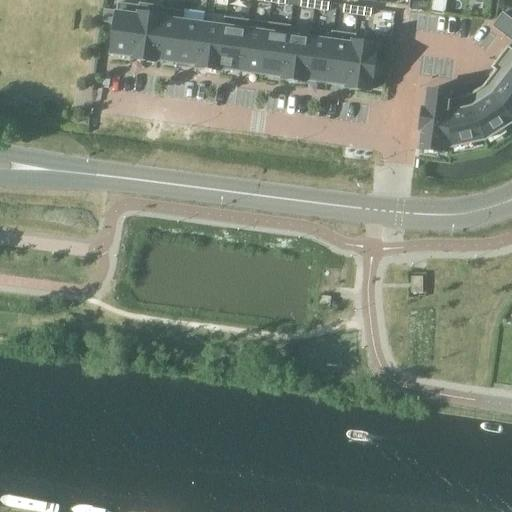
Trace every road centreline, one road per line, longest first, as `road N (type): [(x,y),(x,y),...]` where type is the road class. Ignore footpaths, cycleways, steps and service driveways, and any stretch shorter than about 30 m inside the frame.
road 1 (tertiary): [(63,171),(389,211)]
road 2 (residential): [(397,141),(102,104)]
road 3 (residential): [(405,78),(411,32),(463,39),(482,58),(475,70),(432,82)]
road 4 (tertiary): [(389,211),(447,216),(511,200)]
